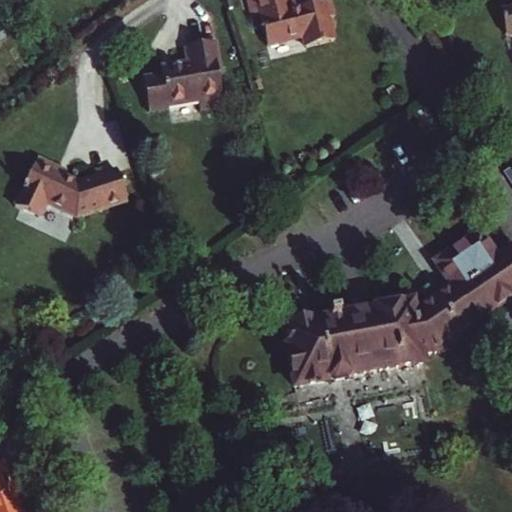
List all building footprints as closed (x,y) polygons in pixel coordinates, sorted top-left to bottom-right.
[(312,47),(338,40),(333,20),(340,18),(336,2),(316,8),(316,5),(296,11),(294,6),(292,0),(251,0),(256,18),(264,16),(272,48),(310,39),(312,47)] [(296,11),(316,5),(314,1),(294,6),(296,11)] [(511,15),(496,18),(500,41),(511,38),(511,15)] [(168,106),(196,102),(199,111),(223,107),(215,61),(220,61),(217,45),(186,50),(188,64),(172,67),(172,71),(162,73),(163,78),(143,82),(148,114),(169,110),(168,106)] [(122,173),(83,186),(67,180),(56,176),(58,170),(39,161),(19,211),(44,221),(50,208),(80,221),(132,204),(122,173)] [(70,174),(58,170),(56,176),(67,180),(70,174)] [(412,373),(411,367),(421,361),(424,365),(450,347),(447,343),(511,299),(511,276),(500,258),(483,269),(466,243),(421,273),(438,299),(406,319),(402,320),(400,311),(276,335),(287,396),(412,373)] [(16,511),(0,463),(0,511),(16,511)]
